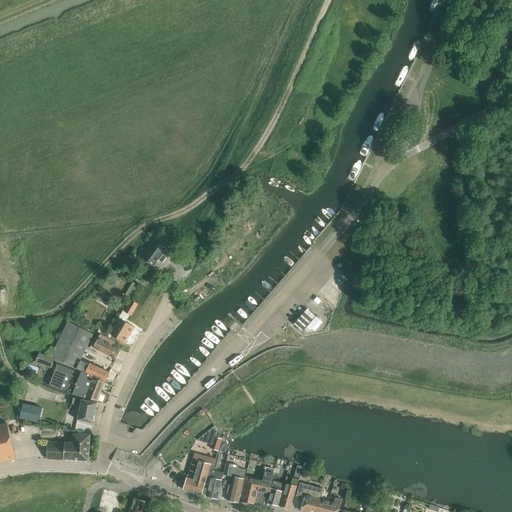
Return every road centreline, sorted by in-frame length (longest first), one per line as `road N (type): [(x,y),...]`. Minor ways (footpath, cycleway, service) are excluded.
road 1 (unclassified): [(103,436),(139,443),(258,322),(392,164),(511,99)]
road 2 (track): [(150,224),(181,212),(251,158),(328,0)]
road 3 (track): [(241,384),(285,363),(511,395)]
road 4 (track): [(9,320),(63,308),(150,224)]
road 5 (residential): [(103,436),(112,397),(162,308)]
